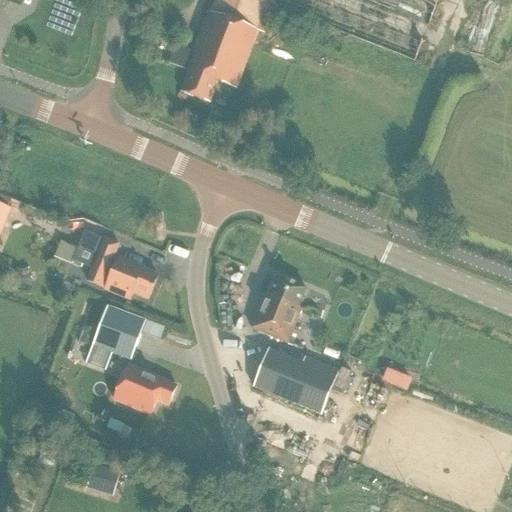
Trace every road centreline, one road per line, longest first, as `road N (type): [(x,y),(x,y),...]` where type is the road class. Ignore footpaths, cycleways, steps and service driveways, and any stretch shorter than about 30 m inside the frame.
road 1 (unclassified): [(253,511),(199,325),(203,233),(224,184)]
road 2 (secondary): [(511,304),(224,184)]
road 3 (secondary): [(224,184),(88,128)]
road 4 (unclassified): [(88,128),(117,0)]
